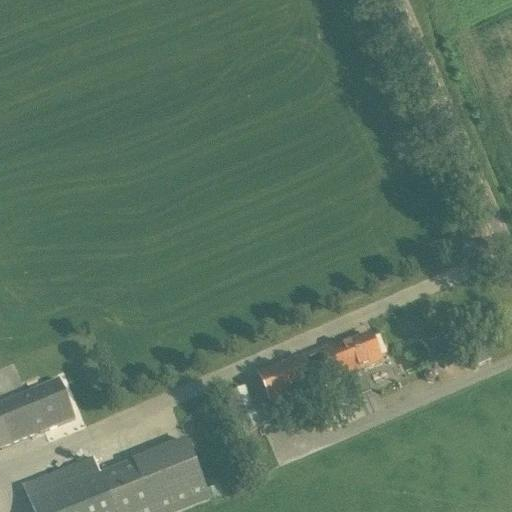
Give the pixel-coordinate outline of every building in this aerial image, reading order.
[(315,392),(326,387),(326,388),(382,365),(371,338),(339,351),(338,347),(304,361),(303,359),(259,378),(271,407),(314,390),(315,392)] [(427,372),(424,375),(424,379),(426,382),(432,382),(435,379),(435,375),(432,372),(427,372)] [(60,382),(0,406),(0,451),(76,421),(60,382)] [(245,390),(222,399),(239,439),(261,430),(245,390)] [(94,463),(22,490),(30,511),(186,511),(209,503),(186,446),(100,480),(94,463)]
